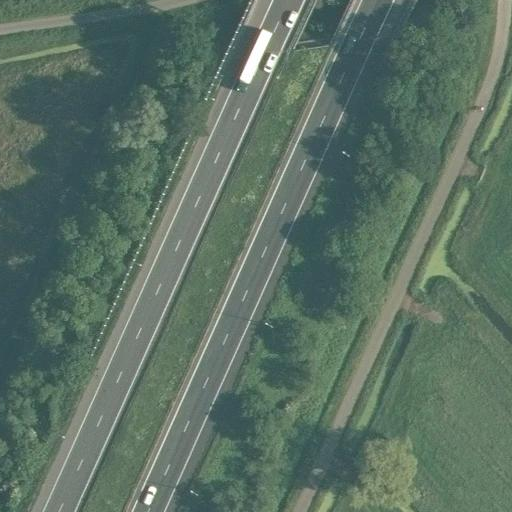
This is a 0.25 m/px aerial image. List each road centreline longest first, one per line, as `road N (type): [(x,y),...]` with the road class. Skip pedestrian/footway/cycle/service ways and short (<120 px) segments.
road 1 (motorway): [(143,511),(371,0)]
road 2 (motorway): [(280,0),(54,511)]
road 3 (unclassified): [(294,511),(479,97),(503,0)]
road 4 (unclassified): [(0,21),(148,0)]
